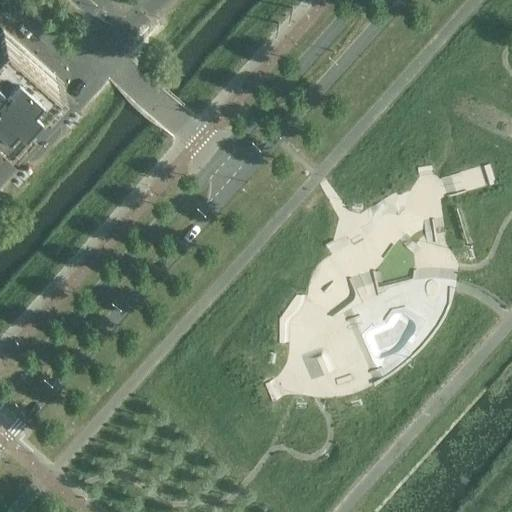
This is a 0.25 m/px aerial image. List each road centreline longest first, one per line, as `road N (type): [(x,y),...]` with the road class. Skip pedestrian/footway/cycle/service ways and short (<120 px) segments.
road 1 (tertiary): [(0,443),(238,176)]
road 2 (tertiary): [(219,159),(0,404)]
road 3 (tertiary): [(238,176),(399,0)]
road 4 (tertiary): [(362,0),(219,159)]
road 5 (unclassified): [(219,159),(105,59)]
road 6 (residential): [(0,177),(91,74)]
